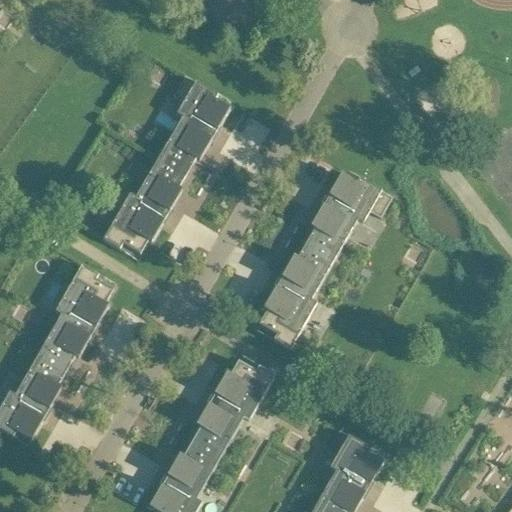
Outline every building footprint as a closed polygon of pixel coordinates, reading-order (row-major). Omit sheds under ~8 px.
[(130,196),(103,242),(120,252),(123,247),(140,257),(148,243),(152,245),(183,193),(179,191),(196,162),(200,164),(230,111),(215,102),(218,97),(185,78),(173,99),(184,105),(177,117),(182,120),(136,199),(130,196)] [(380,220),(393,199),(360,181),(357,186),(341,177),(311,230),(315,232),(298,261),(294,259),(264,311),(267,313),(259,327),(277,337),(274,342),(290,352),(317,306),(312,303),(358,223),(363,226),(370,214),(380,220)] [(0,402),(0,431),(13,439),(16,434),(32,443),(62,390),(58,388),(75,359),(79,361),(109,308),(106,306),(113,293),(96,282),(99,277),(82,268),(56,314),(61,317),(16,396),(11,393),(4,405),(0,402)] [(249,424),(275,378),(259,368),(256,373),(238,363),(230,377),(227,375),(197,428),(200,430),(183,459),(180,457),(149,510),(153,511),(198,511),(203,504),(197,501),(243,421),(249,424)] [(368,456),(371,451),(349,438),(349,439),(339,433),(327,454),(337,459),(330,471),(336,474),(313,511),(356,511),(383,465),(368,456)]
